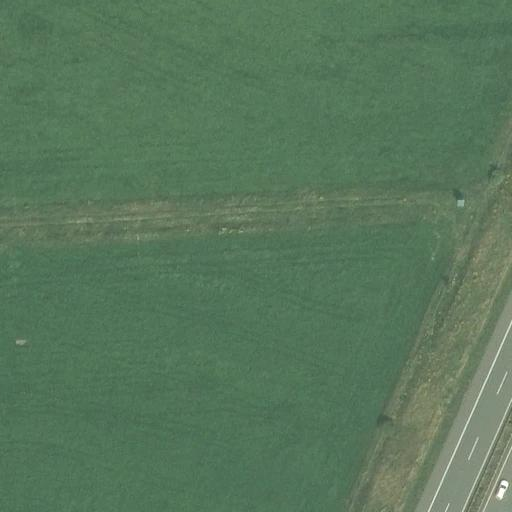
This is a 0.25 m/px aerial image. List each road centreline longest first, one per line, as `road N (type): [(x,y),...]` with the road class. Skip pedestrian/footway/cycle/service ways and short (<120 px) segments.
road 1 (track): [(0,227),(413,201)]
road 2 (motorway): [(511,352),(443,511)]
